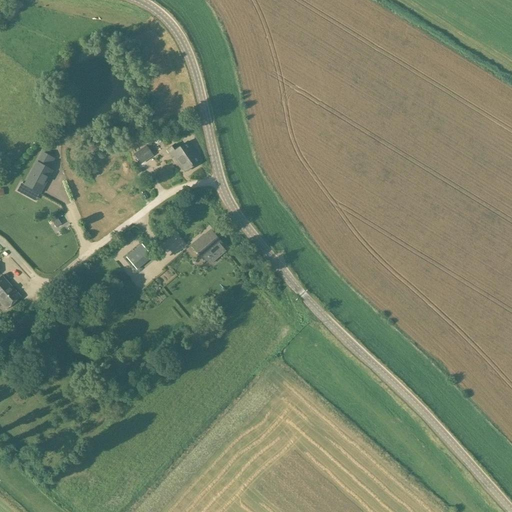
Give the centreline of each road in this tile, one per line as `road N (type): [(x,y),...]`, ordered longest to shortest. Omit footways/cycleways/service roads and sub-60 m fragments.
road 1 (tertiary): [(511,511),(301,295),(222,180)]
road 2 (unclassified): [(222,180),(160,197),(48,282),(0,240)]
road 3 (tertiary): [(222,180),(193,66),(173,24),(146,0)]
